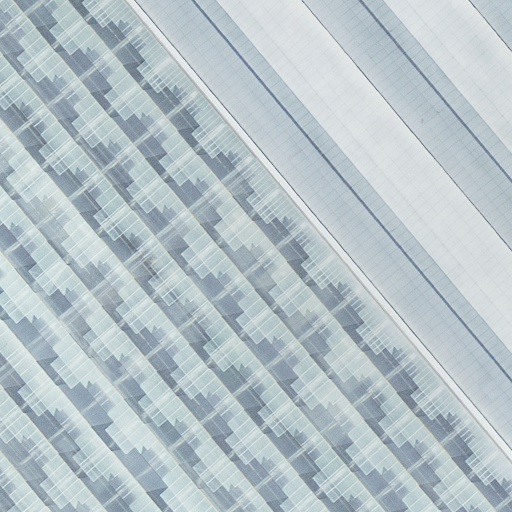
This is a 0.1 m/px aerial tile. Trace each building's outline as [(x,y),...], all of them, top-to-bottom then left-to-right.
[(78,0),(0,0),(0,58),(149,237),(225,175),(78,0)] [(511,0),(130,0),(511,457),(511,0)] [(0,97),(0,377),(138,264),(0,97)] [(489,511),(245,217),(178,272),(376,511),(489,511)] [(348,511),(152,282),(0,411),(0,511),(348,511)]
